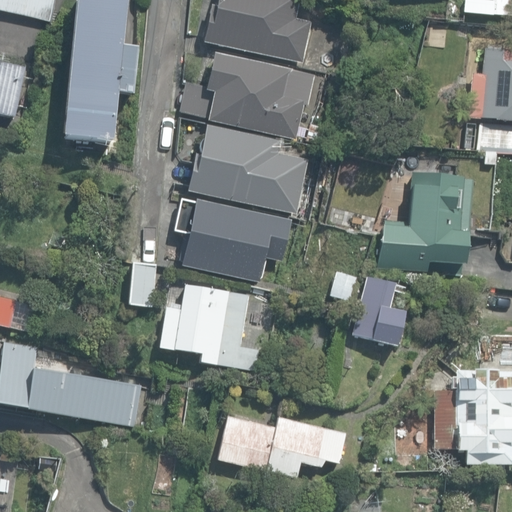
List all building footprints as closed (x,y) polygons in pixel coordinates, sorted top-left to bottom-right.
[(0,0),(0,11),(49,22),(53,0),(0,0)] [(74,0),(61,138),(110,143),(115,93),(131,95),(136,50),(120,48),(124,0),(74,0)] [(201,43),(300,64),(309,23),(294,20),(297,0),(216,0),(215,7),(209,6),(201,43)] [(461,0),(460,13),(511,16),(511,0),(490,0),(490,2),(470,0),(461,0)] [(511,46),(509,46),(504,46),(500,46),(499,51),(483,50),(481,75),(471,74),(467,119),(511,122),(511,46)] [(207,121),(294,141),(301,106),(305,107),(312,77),(291,72),(291,71),(212,54),(204,88),(184,83),(177,112),(207,119),(207,121)] [(0,116),(13,119),(23,70),(0,64),(0,116)] [(475,152),(511,155),(511,126),(478,123),(475,152)] [(305,141),(317,144),(321,127),(309,124),(305,141)] [(185,192),(294,215),(305,161),(276,155),(278,143),(203,127),(197,156),(193,155),(191,163),(177,160),(171,184),(186,187),(185,192)] [(432,266),(467,269),(469,237),(472,237),(476,182),(467,182),(467,180),(415,175),(411,224),(385,221),(381,268),(432,273),(432,266)] [(180,266),(258,283),(263,258),(281,262),(290,220),(195,199),(194,204),(180,201),(174,232),(186,235),(180,266)] [(127,306),(151,308),(155,265),(131,263),(127,306)] [(328,296),(348,302),(355,279),(335,273),(328,296)] [(350,335),(394,346),(402,313),(388,309),(394,285),(365,278),(350,335)] [(165,308),(158,349),(199,356),(198,361),(254,370),(257,350),(239,347),(247,297),(183,286),(179,311),(165,308)] [(0,325),(29,332),(31,317),(17,314),(19,305),(13,304),(14,302),(0,298),(0,325)] [(463,450),(463,465),(511,465),(511,337),(482,337),(482,371),(454,371),(454,390),(433,390),(433,450),(463,450)] [(0,349),(0,402),(134,422),(140,380),(33,364),(36,344),(2,339),(0,349)] [(215,460),(292,478),(298,463),(319,467),(323,461),(337,465),(344,435),(276,418),(274,429),(226,417),(215,460)] [(363,472),(376,473),(376,464),(363,464),(363,472)] [(497,490),(511,491),(511,477),(498,477),(497,490)]
